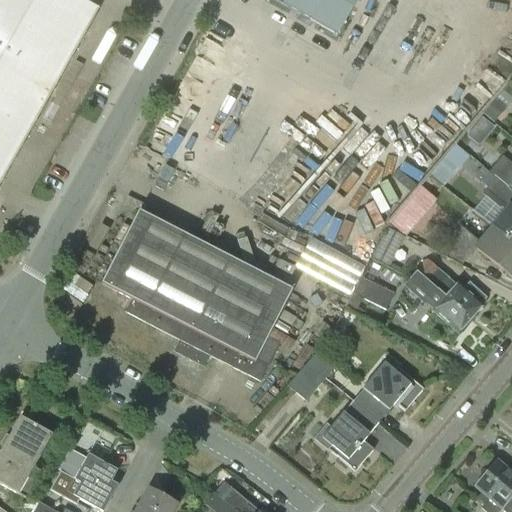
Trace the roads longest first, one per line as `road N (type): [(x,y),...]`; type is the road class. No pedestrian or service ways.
road 1 (residential): [(6,325),(189,0)]
road 2 (unknown): [(224,0),(356,98),(394,112),(431,106),(467,68),(472,44),(453,0)]
road 3 (residential): [(313,511),(262,469),(6,325)]
road 4 (tertiary): [(381,511),(511,360)]
